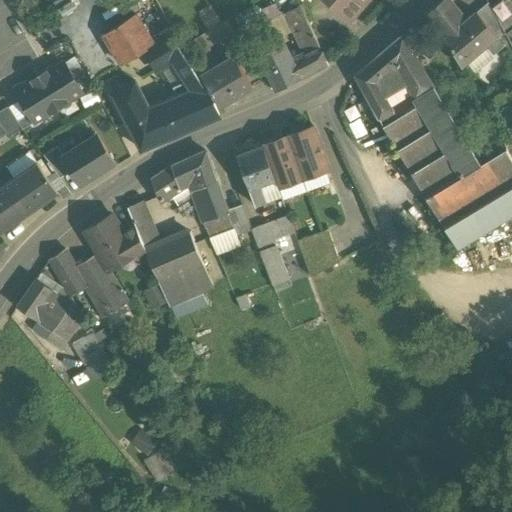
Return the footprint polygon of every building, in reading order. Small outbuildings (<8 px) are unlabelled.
[(328,0),(348,17),(363,0),(328,0)] [(447,0),(442,0),(424,15),(444,38),(465,21),(447,0)] [(511,0),(498,0),(491,7),(500,26),(503,32),(505,35),(511,29),(511,0)] [(491,7),(488,2),(477,11),(494,32),(500,26),(491,7)] [(320,47),(300,5),(283,14),(305,55),(320,47)] [(494,32),(477,11),(465,21),(444,38),(449,44),(460,65),(466,61),(485,45),(497,35),(494,32)] [(134,13),(102,34),(121,61),(144,46),(152,40),(134,13)] [(500,26),(494,32),(497,35),(498,37),(503,32),(500,26)] [(152,40),(144,46),(158,68),(173,58),(186,79),(195,91),(196,93),(206,88),(168,30),(152,40)] [(203,34),(183,45),(195,64),(214,53),(203,34)] [(435,87),(402,34),(366,65),(377,82),(397,70),(416,100),(435,87)] [(281,41),(258,53),(277,89),(313,70),(305,55),(292,62),(281,41)] [(485,45),(466,61),(474,71),(493,55),(485,45)] [(320,47),(305,55),(313,70),(327,63),(320,47)] [(234,54),(200,74),(219,105),(252,85),(234,54)] [(64,61),(52,69),(51,67),(39,74),(58,106),(82,91),(64,61)] [(366,65),(355,75),(385,125),(398,116),(377,82),(366,65)] [(58,106),(39,74),(21,86),(20,84),(15,88),(29,112),(35,120),(58,106)] [(151,110),(134,78),(111,91),(141,148),(159,140),(157,136),(163,133),(151,110)] [(186,79),(173,85),(179,98),(195,91),(186,79)] [(385,125),(383,125),(456,247),(511,212),(511,158),(505,145),(480,160),(435,87),(416,100),(418,104),(398,116),(385,125)] [(179,98),(151,110),(163,133),(157,136),(159,140),(219,115),(206,88),(196,93),(195,91),(179,98)] [(8,105),(0,109),(0,121),(4,129),(3,129),(7,136),(22,127),(23,127),(18,119),(8,105)] [(29,112),(18,119),(23,127),(22,127),(23,128),(35,120),(29,112)] [(327,167),(312,126),(287,135),(302,176),(327,167)] [(64,154),(63,155),(72,170),(80,182),(114,161),(97,133),(64,154)] [(302,176),(287,135),(263,143),(278,184),(302,176)] [(263,143),(237,152),(255,203),(281,193),(278,184),(263,143)] [(64,154),(58,144),(43,153),(60,177),(72,170),(63,155),(64,154)] [(206,149),(169,165),(181,186),(189,181),(192,188),(216,179),(206,149)] [(36,161),(0,185),(0,230),(23,214),(23,215),(32,209),(31,208),(57,190),(36,161)] [(181,186),(169,165),(152,177),(153,181),(161,198),(174,190),(181,186)] [(216,179),(192,188),(193,191),(210,235),(234,225),(227,206),(216,179)] [(181,186),(174,190),(180,199),(193,191),(192,188),(189,181),(181,186)] [(145,199),(128,206),(136,225),(146,249),(163,241),(145,199)] [(241,201),(227,206),(234,225),(237,231),(251,225),(241,201)] [(288,212),(264,221),(271,238),(275,237),(294,230),(288,212)] [(123,232),(113,214),(85,230),(99,253),(109,268),(135,252),(123,232)] [(264,221),(251,225),(259,247),(276,240),(275,237),(271,238),(264,221)] [(146,249),(136,225),(123,232),(135,252),(137,256),(146,249)] [(328,227),(297,238),(304,256),(334,243),(328,227)] [(163,241),(146,249),(159,280),(201,257),(189,230),(163,241)] [(276,240),(259,247),(269,273),(286,266),(276,240)] [(334,243),(304,256),(310,274),(339,259),(334,243)] [(77,266),(65,247),(49,258),(72,295),(88,285),(77,266)] [(99,253),(77,266),(88,285),(105,313),(128,299),(109,268),(99,253)] [(211,281),(201,257),(159,280),(160,282),(168,301),(198,287),(211,281)] [(286,266),(269,273),(272,281),(289,274),(286,266)] [(49,290),(37,282),(20,307),(32,315),(44,298),(49,290)] [(153,307),(168,301),(160,282),(145,288),(153,307)] [(206,303),(198,287),(168,301),(176,316),(206,303)] [(56,294),(49,290),(44,298),(51,302),(56,294)] [(69,314),(67,317),(62,314),(62,315),(53,329),(66,338),(83,312),(72,295),(58,307),(64,311),(69,314)] [(51,302),(44,298),(32,315),(51,328),(53,329),(62,315),(62,314),(64,311),(58,307),(51,302)] [(53,329),(51,328),(45,336),(61,347),(67,339),(66,338),(53,329)] [(93,329),(73,341),(87,364),(107,352),(93,329)] [(164,445),(144,458),(157,479),(177,466),(164,445)]
